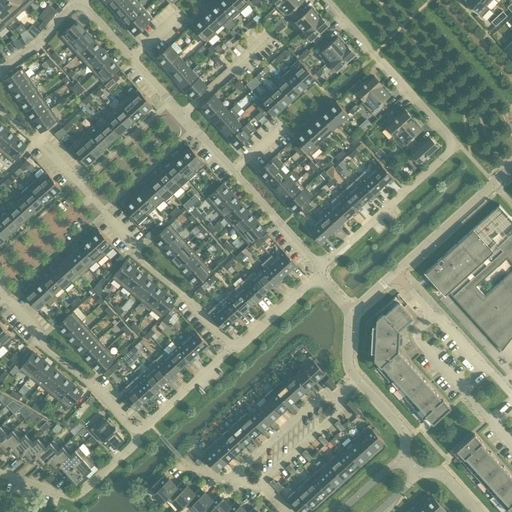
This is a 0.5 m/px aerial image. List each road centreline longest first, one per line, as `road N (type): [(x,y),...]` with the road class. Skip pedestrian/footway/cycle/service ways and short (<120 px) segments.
road 1 (residential): [(324,0),(451,145),(320,266)]
road 2 (residential): [(6,298),(40,336),(34,341),(100,393),(135,434)]
road 3 (residential): [(231,347),(132,255),(139,249),(104,211)]
road 4 (residential): [(194,129),(320,266)]
road 5 (residential): [(511,396),(394,273)]
road 6 (residential): [(135,434),(74,492),(0,471)]
road 7 (residential): [(394,273),(511,167)]
road 8 (residential): [(226,481),(326,392),(333,400)]
road 9 (residential): [(80,0),(169,101)]
road 10 (residential): [(231,347),(135,434)]
road 11 (residential): [(333,400),(342,410),(260,482)]
road 12 (residential): [(0,279),(91,197)]
road 13 (residential): [(169,101),(79,184)]
road 14 (residential): [(104,211),(194,129)]
